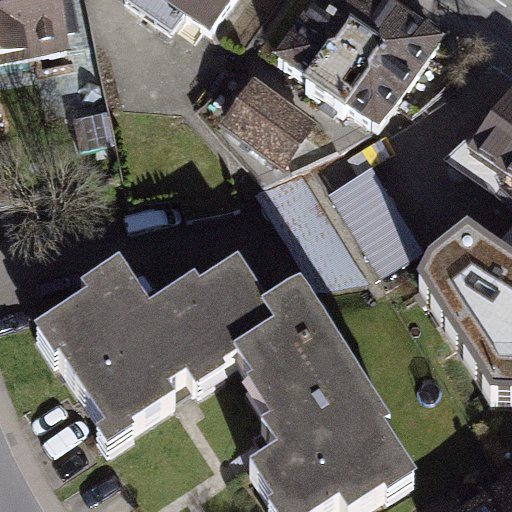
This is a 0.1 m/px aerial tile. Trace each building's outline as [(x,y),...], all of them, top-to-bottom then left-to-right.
[(60,0),(0,0),(0,71),(1,76),(73,62),(60,0)] [(247,0),(129,0),(122,10),(173,46),(185,30),(213,50),(247,0)] [(445,53),(368,0),(326,0),(276,74),(380,146),(445,53)] [(318,136),(256,89),(222,135),(284,181),(318,136)] [(511,112),(472,168),(511,196),(511,112)] [(108,119),(74,127),(82,160),(116,152),(108,119)] [(372,176),(330,202),(382,285),(423,260),(372,176)] [(304,180),(257,200),(316,295),(371,288),(304,180)] [(8,187),(0,188),(0,211),(13,208),(8,187)] [(432,274),(421,298),(498,417),(511,417),(511,274),(472,246),(432,274)] [(82,314),(51,335),(71,366),(57,374),(105,448),(124,435),(132,447),(176,418),(170,409),(179,404),(188,398),(185,393),(216,373),(225,388),(240,378),(256,402),(263,398),(286,433),(264,448),(267,452),(278,470),(250,488),(265,511),(380,511),(386,508),(379,497),(406,479),(383,444),(390,439),(303,305),(273,324),(241,275),(201,302),(197,295),(150,326),(120,280),(77,307),(82,314)] [(511,511),(511,489),(476,511),(511,511)]
